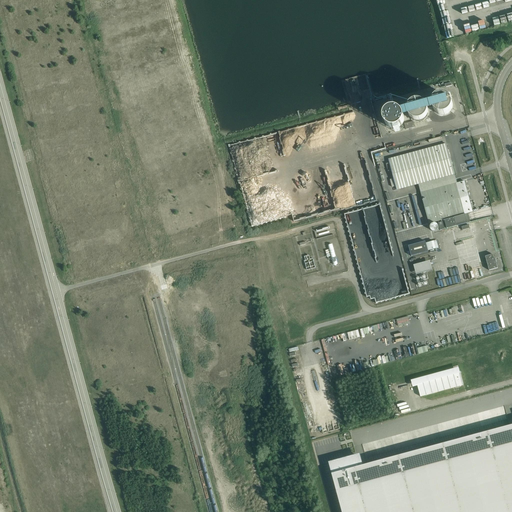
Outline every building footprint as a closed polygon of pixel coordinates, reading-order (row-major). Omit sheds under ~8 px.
[(491,50),(488,48),(479,62),(482,63),(491,50)] [(384,116),(384,118),(384,119),(384,120),(385,122),(385,123),(386,124),(387,125),(388,126),(389,127),(390,128),(392,128),(393,128),(395,128),(396,128),(397,128),(399,127),(400,126),(401,125),(402,124),(403,123),(403,122),(404,120),(404,119),(410,117),(411,118),(412,119),(413,120),(415,121),(416,121),(417,121),(419,121),(420,121),(422,121),(423,120),(424,119),(425,119),(426,118),(427,116),(427,115),(428,114),(428,112),(434,111),(435,112),(436,113),(438,113),(439,114),(440,114),(442,115),(443,115),(444,114),(446,114),(447,114),(448,113),(449,112),(450,111),(451,110),(452,109),(452,107),(452,106),(452,104),(452,103),(452,102),(452,100),(451,99),(450,98),(449,97),(448,96),(447,96),(445,95),(444,95),(443,95),(441,95),(440,95),(439,95),(437,96),(436,97),(435,98),(434,99),(434,100),(433,101),(433,103),(426,105),(425,104),(424,103),(422,102),(421,102),(420,101),(418,101),(417,101),(416,102),(414,102),(413,103),(412,104),(411,105),(410,106),(409,107),(409,108),(408,110),(401,111),(400,110),(399,110),(398,109),(397,108),(395,108),(394,108),(393,108),(391,108),(390,109),(389,109),(387,110),(386,111),(386,112),(385,114),(384,115),(384,116)] [(415,127),(413,121),(404,123),(406,129),(415,127)] [(442,145),(388,160),(396,189),(418,183),(455,174),(447,144),(442,145)] [(309,181),(310,186),(311,186),(311,185),(313,185),(312,176),(305,177),(305,182),(309,181)] [(457,183),(420,193),(421,193),(429,223),(444,219),(447,228),(456,226),(468,223),(465,213),(473,211),(465,181),(457,183)] [(415,254),(426,251),(425,248),(427,247),(426,244),(429,243),(428,240),(412,244),(415,254)] [(342,263),(337,242),(333,243),(337,264),(342,263)] [(493,254),(485,256),(489,270),(498,268),(495,257),(494,257),(493,254)] [(420,272),(437,268),(435,259),(418,263),(420,272)] [(493,295),(463,302),(464,307),(481,303),(480,299),(483,298),(485,304),(494,302),(493,295)] [(421,397),(463,385),(460,372),(417,384),(421,397)] [(330,461),(328,462),(336,491),(335,491),(336,493),(337,493),(342,511),(511,511),(511,424),(363,465),(359,466),(356,455),(345,458),(346,463),(344,464),(343,458),(330,461)]
